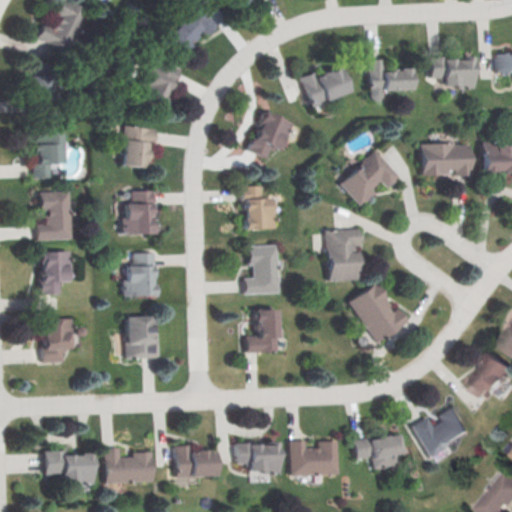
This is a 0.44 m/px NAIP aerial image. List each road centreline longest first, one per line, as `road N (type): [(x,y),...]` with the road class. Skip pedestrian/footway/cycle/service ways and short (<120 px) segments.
road 1 (residential): [(511,2),(459,12),(325,16),(255,46),(222,83),(191,156),(201,397)]
road 2 (residential): [(0,404),(351,394),(423,366),(511,254)]
road 3 (residential): [(497,271),(435,225),(415,224),(402,237),(406,255),(473,304)]
